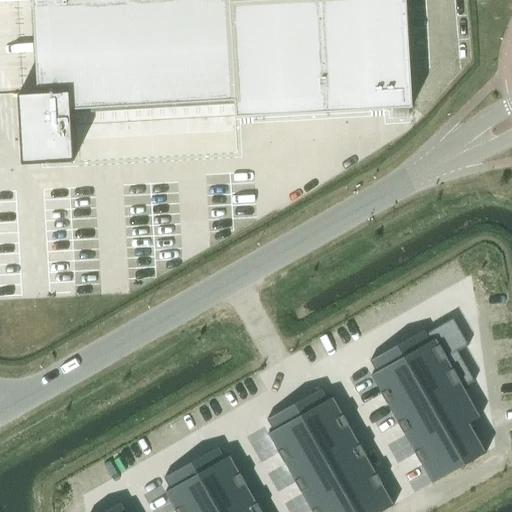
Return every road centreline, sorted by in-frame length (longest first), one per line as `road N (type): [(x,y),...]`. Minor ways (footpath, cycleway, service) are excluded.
road 1 (unclassified): [(433,164),(0,412)]
road 2 (unknown): [(430,509),(351,341)]
road 3 (unknown): [(291,511),(230,407)]
